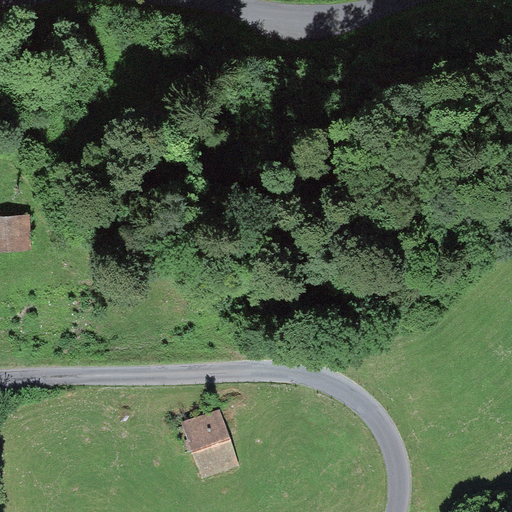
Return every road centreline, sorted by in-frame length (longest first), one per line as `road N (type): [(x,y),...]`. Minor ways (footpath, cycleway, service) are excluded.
road 1 (unclassified): [(0,376),(286,369),(337,388),(382,427),(397,494),(390,511)]
road 2 (unclassified): [(396,0),(305,11),(197,0)]
